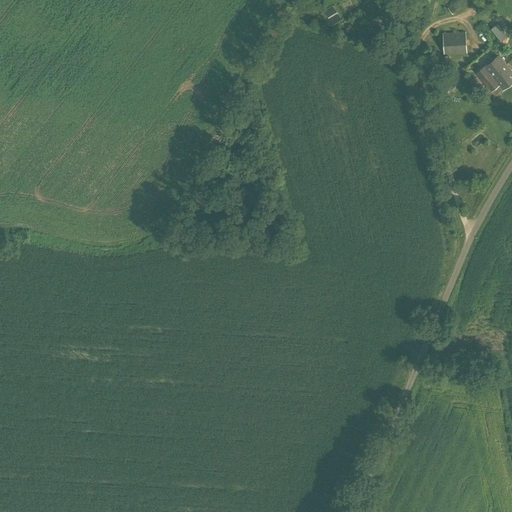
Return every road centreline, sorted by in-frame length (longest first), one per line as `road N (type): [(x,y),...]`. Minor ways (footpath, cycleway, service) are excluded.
road 1 (unclassified): [(346,511),(475,223),(511,160)]
road 2 (unknown): [(471,233),(424,71),(426,47),(441,30),(464,23)]
